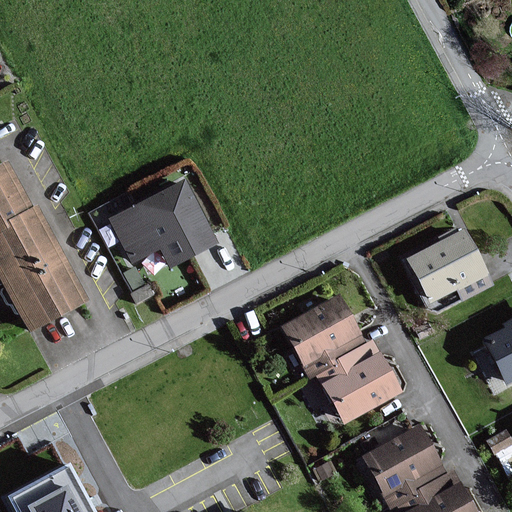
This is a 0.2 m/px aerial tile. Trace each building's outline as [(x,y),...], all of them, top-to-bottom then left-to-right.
[(7,163),(0,166),(0,266),(32,327),(85,299),(56,245),(36,206),(31,209),(30,206),(7,163)] [(186,181),(111,220),(133,260),(161,245),(171,265),(217,241),(186,181)] [(465,230),(410,259),(431,299),(454,287),(451,281),(474,269),(466,253),(475,249),(465,230)] [(366,344),(341,297),(285,327),(305,364),(311,374),(339,359),(366,344)] [(511,325),(488,338),(509,379),(511,377),(511,325)] [(326,384),(345,421),(399,392),(372,341),(366,344),(339,359),(346,373),(326,384)] [(366,457),(391,504),(414,492),(446,475),(431,446),(421,428),(366,457)] [(93,511),(69,465),(11,496),(19,511),(93,511)] [(410,511),(476,511),(462,483),(459,484),(452,472),(446,475),(414,492),(422,506),(410,511)]
